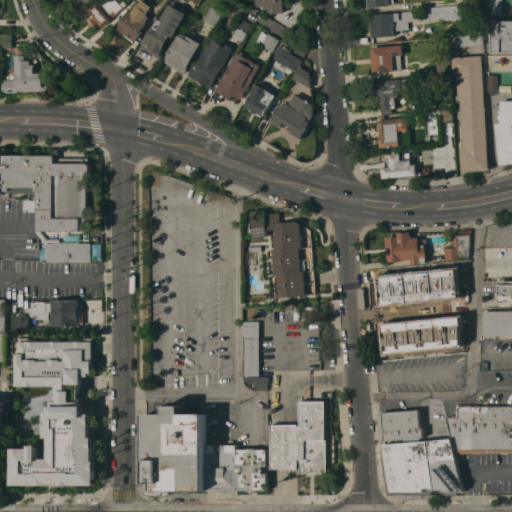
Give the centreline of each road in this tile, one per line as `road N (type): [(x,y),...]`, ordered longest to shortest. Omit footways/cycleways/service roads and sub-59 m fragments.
road 1 (residential): [(32,0),(53,39),(120,100),(122,467),(105,511)]
road 2 (residential): [(324,0),(369,511)]
road 3 (tertiary): [(288,183),(240,146),(77,59)]
road 4 (tertiary): [(288,183),(173,147)]
